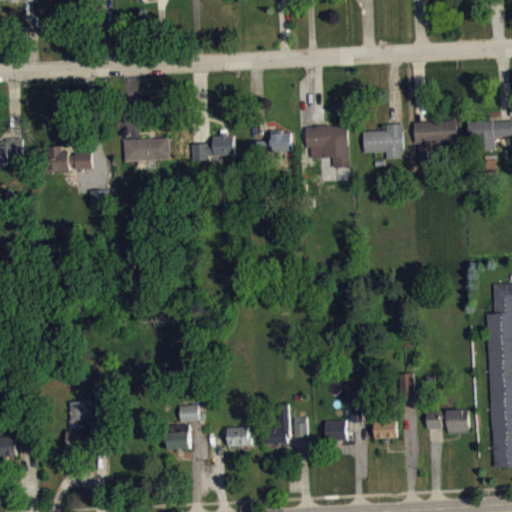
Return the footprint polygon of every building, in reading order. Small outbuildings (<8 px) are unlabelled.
[(415,121),(416,142),(458,140),(456,119),(415,121)] [(468,121),(470,148),(495,147),(495,136),(511,134),(511,119),(494,121),(494,119),(468,121)] [(364,130),(365,151),(388,150),(388,157),(402,156),(402,149),(404,148),(404,122),(387,123),(387,129),(364,130)] [(306,126),(307,146),(311,146),(312,156),(333,156),(335,168),(351,168),(349,125),(332,125),(331,123),(316,124),(316,126),(306,126)] [(235,153),(215,154),(214,135),(221,135),(221,128),(228,128),(229,134),(235,134),(235,153)] [(292,128),(292,149),(252,152),(251,140),(271,140),(271,129),(292,128)] [(125,139),(126,159),(170,157),(168,137),(125,139)] [(0,139),(0,164),(26,163),(25,138),(0,139)] [(294,138),(273,139),(273,147),(253,147),(253,163),(273,162),(273,158),(294,157),(294,138)] [(93,167),(92,149),(75,151),(75,153),(71,154),(70,150),(64,150),(63,143),(47,144),(48,171),(70,169),(70,163),(76,163),(76,169),(93,167)] [(91,190),(92,206),(111,205),(110,188),(91,190)] [(511,464),(496,465),(488,312),(496,311),(494,282),(511,280),(511,464)] [(414,371),(414,396),(400,396),(400,371),(414,371)] [(352,389),(354,400),(361,399),(359,388),(352,389)] [(66,429),(68,452),(98,450),(97,428),(78,429),(77,418),(89,417),(88,399),(70,401),(71,418),(69,418),(70,429),(66,429)] [(470,431),(469,406),(447,408),(447,400),(426,401),(428,428),(444,427),(443,418),(448,418),(449,432),(470,431)] [(267,442),(266,427),(278,426),(277,403),(290,402),(291,436),(288,436),(289,442),(267,442)] [(181,404),(181,420),(200,419),(198,403),(181,404)] [(351,404),(351,419),(361,419),(361,404),(351,404)] [(202,411),(182,412),(183,428),(202,427),(202,411)] [(355,428),(365,428),(365,413),(354,413),(355,428)] [(294,417),(295,435),(308,435),(307,416),(294,417)] [(375,437),(374,419),(398,418),(399,436),(375,437)] [(325,420),(326,439),(348,438),(347,419),(325,420)] [(192,447),(169,448),(168,424),(191,423),(192,447)] [(228,427),(229,445),(252,443),(252,436),(249,436),(248,426),(228,427)] [(0,435),(16,435),(17,454),(0,454),(0,435)] [(19,441),(19,455),(33,455),(33,440),(19,441)]
